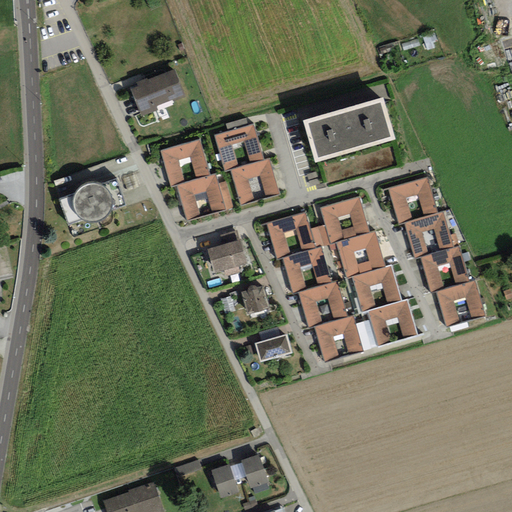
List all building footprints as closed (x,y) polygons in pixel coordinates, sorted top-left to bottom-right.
[(129,89),(139,113),(181,96),(172,72),(129,89)] [(299,122),(310,160),(389,137),(378,100),(299,122)] [(252,126),(214,137),(223,169),(235,162),(230,145),(243,141),(249,159),(261,158),(252,126)] [(199,142),(160,152),(169,184),(181,178),(176,160),(189,156),(195,175),(208,174),(199,142)] [(268,160),(230,171),(239,203),(251,197),(246,179),(259,175),(264,193),(277,192),(268,160)] [(214,176),(175,186),(184,218),(196,212),(191,194),(205,190),(210,209),(223,207),(214,176)] [(425,178),(387,189),(396,221),(408,215),(403,197),(416,193),(421,211),(434,210),(425,178)] [(114,180),(98,185),(92,184),(86,184),(80,186),(75,190),(72,194),(57,200),(65,224),(79,220),(85,223),(93,223),(99,220),(105,216),(108,210),(123,205),(114,180)] [(358,198),(320,209),(329,240),(341,234),(336,216),(349,213),(354,231),(367,230),(358,198)] [(304,213),(266,224),(275,256),(287,250),(282,232),(295,228),(300,246),(313,245),(304,213)] [(443,213),(404,224),(413,256),(425,250),(420,232),(434,228),(439,246),(452,245),(443,213)] [(373,232),(335,243),(344,275),(356,268),(351,251),(364,247),(370,265),(382,264),(373,232)] [(236,242),(207,250),(213,271),(242,263),(236,242)] [(320,247),(281,258),(290,290),(302,284),(297,266),(311,262),(316,280),(329,279),(320,247)] [(457,248),(419,258),(428,290),(440,284),(435,266),(448,262),(454,281),(466,279),(457,248)] [(223,271),(225,278),(244,270),(242,264),(223,271)] [(389,266),(351,277),(360,309),(372,303),(367,285),(380,281),(385,299),(398,298),(389,266)] [(336,283),(297,294),(306,326),(318,320),(313,302),(327,298),(332,316),(345,315),(336,283)] [(474,283),(435,293),(444,325),(456,319),(451,301),(465,297),(470,316),(483,314),(474,283)] [(261,288),(241,293),(246,313),(267,307),(261,288)] [(224,299),(228,313),(237,311),(233,296),(224,299)] [(406,301),(368,312),(377,344),(389,338),(384,320),(397,316),(402,334),(415,333),(406,301)] [(352,318),(313,329),(322,361),(334,355),(329,337),(343,333),(348,351),(361,350),(352,318)] [(284,336),(253,345),(259,363),(289,354),(284,336)] [(239,461),(248,488),(265,482),(256,455),(239,461)] [(210,471),(219,497),(236,491),(227,465),(210,471)] [(103,503),(106,511),(154,511),(160,510),(151,486),(103,503)]
